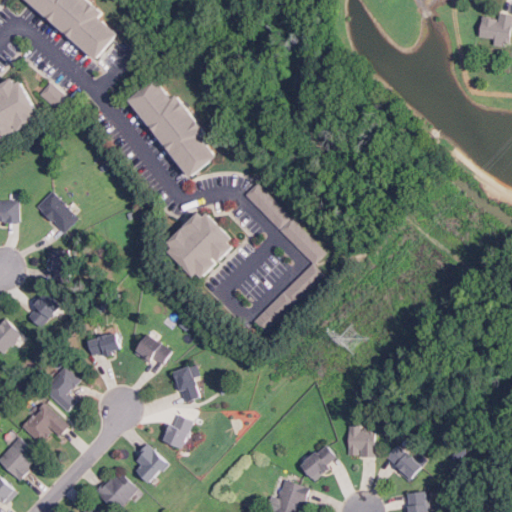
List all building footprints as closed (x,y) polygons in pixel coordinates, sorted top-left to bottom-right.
[(108,12),(93,0),(29,0),(102,58),(123,32),(103,17),(108,12)] [(511,38),(511,14),(501,12),(500,18),(485,16),(481,36),(496,39),(496,42),(511,44),(511,38)] [(0,143),(45,117),(20,75),(0,86),(0,143)] [(134,98),(194,177),(221,156),(206,136),(210,133),(181,94),(176,98),(161,78),(134,98)] [(71,98),(53,82),(43,93),(60,109),(71,98)] [(326,275),(316,265),(329,252),(260,182),(248,194),(315,263),(258,320),(269,331),(326,275)] [(66,232),(81,217),(54,191),(40,206),(66,232)] [(22,200),(0,200),(0,222),(22,222),(22,200)] [(203,281),(241,243),(207,208),(168,246),(203,281)] [(73,250),(54,250),(54,281),(73,281),(73,250)] [(64,305),(50,292),(30,312),(44,326),(64,305)] [(0,326),(0,348),(5,353),(24,334),(8,318),(0,326)] [(125,348),(119,331),(91,341),(97,358),(125,348)] [(156,358),(165,364),(175,350),(151,333),(138,352),(152,363),(156,358)] [(84,379),(69,364),(46,387),(70,410),(80,400),(71,392),(84,379)] [(179,368),(184,401),(203,398),(198,365),(179,368)] [(25,425),(42,442),(54,429),(62,436),(72,425),(47,402),(25,425)] [(186,449),(197,422),(174,412),(163,439),(186,449)] [(351,455),(377,455),(377,425),(351,425),(351,455)] [(21,478),(43,456),(23,436),(1,458),(21,478)] [(342,460),(330,443),(304,462),(316,479),(342,460)] [(425,466),(402,443),(389,456),(412,479),(425,466)] [(153,481),(171,463),(153,444),(135,462),(153,481)] [(100,491),(119,510),(141,489),(121,469),(100,491)] [(0,478),(0,508),(18,490),(3,475),(0,478)] [(278,511),(301,511),(309,486),(285,479),(280,497),(272,495),(268,509),(278,511)] [(411,511),(430,511),(430,491),(411,491),(411,511)] [(104,511),(95,502),(85,511),(104,511)]
